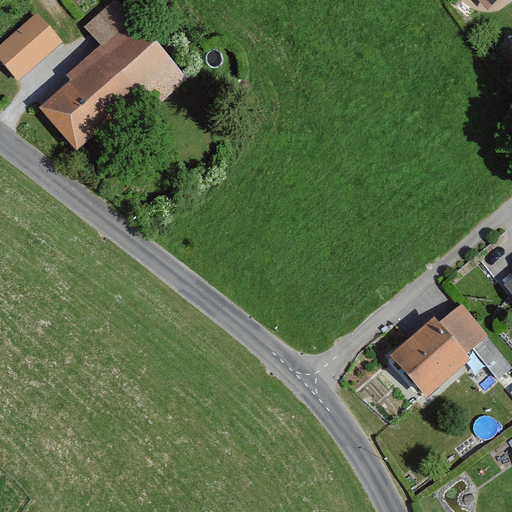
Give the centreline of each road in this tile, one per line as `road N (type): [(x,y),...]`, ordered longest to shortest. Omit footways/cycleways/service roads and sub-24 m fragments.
road 1 (residential): [(307,384),(0,145)]
road 2 (residential): [(511,204),(307,384)]
road 3 (residential): [(392,511),(307,384)]
